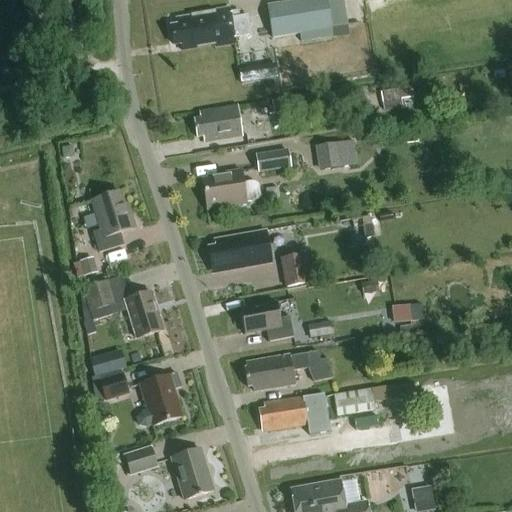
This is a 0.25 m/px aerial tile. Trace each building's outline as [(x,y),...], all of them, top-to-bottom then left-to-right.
[(272,41),(331,30),(329,19),(325,0),(316,0),(266,9),(272,41)] [(343,0),(325,0),(329,19),(346,16),(343,0)] [(181,46),(183,52),(216,47),(216,50),(235,47),(228,10),(191,16),(192,18),(177,20),(178,28),(170,29),(173,47),(181,46)] [(276,65),(253,69),(255,84),(278,80),(276,65)] [(411,88),(380,93),(383,112),(402,109),(401,101),(413,99),(411,88)] [(284,101),(272,102),(274,116),(286,115),(284,101)] [(204,144),(243,138),(240,120),(249,119),(247,106),(199,114),(200,122),(194,123),(197,140),(203,139),(204,144)] [(318,146),(314,147),(318,171),(357,166),(353,141),(343,142),(318,146)] [(68,148),(61,149),(63,160),(73,158),(72,148),(68,148)] [(259,173),(290,167),(287,149),(256,154),(259,173)] [(218,180),(202,183),(206,207),(245,201),(246,203),(247,203),(248,204),(253,203),(257,201),(260,197),(258,186),(254,183),(250,183),(243,184),(241,172),(218,176),(218,180)] [(121,235),(132,231),(121,194),(92,203),(101,232),(93,235),(99,255),(124,247),(121,235)] [(391,214),(378,216),(380,223),(393,221),(391,214)] [(370,217),(351,221),(352,225),(353,230),(363,228),(365,239),(374,238),(370,217)] [(212,268),(219,267),(220,273),(271,265),(266,234),(214,243),(215,250),(209,251),(212,268)] [(304,257),(281,261),(286,291),(310,286),(304,257)] [(92,259),(81,263),(85,277),(97,274),(92,259)] [(363,287),(364,297),(380,294),(379,291),(391,289),(390,282),(363,287)] [(80,293),(79,293),(83,316),(91,314),(93,323),(128,312),(137,341),(164,333),(152,295),(111,307),(104,284),(82,291),(83,292),(80,293)] [(290,318),(279,320),(276,304),(240,311),(245,336),(267,332),(269,344),(294,339),(290,318)] [(409,306),(390,309),(393,325),(411,322),(409,307),(409,306)] [(331,323),(308,327),(310,340),(334,336),(331,323)] [(253,388),(254,393),(295,386),(292,372),(309,369),(310,374),(314,382),(331,379),(328,362),(319,363),(318,354),(290,359),(290,357),(245,365),(246,370),(244,370),(248,389),(253,388)] [(147,429),(152,428),(153,429),(183,420),(174,391),(181,389),(177,375),(140,387),(147,411),(142,413),(136,419),(139,427),(147,429)] [(100,383),(105,402),(129,396),(124,377),(100,383)] [(371,390),(333,397),(337,419),(375,413),(373,404),(401,399),(410,398),(407,384),(399,385),(371,390)] [(324,395),(302,399),(306,428),(308,438),(330,435),(324,395)] [(263,435),(306,428),(302,399),(264,404),(265,410),(259,411),(263,435)] [(124,458),(131,478),(158,470),(151,449),(124,458)] [(185,502),(214,493),(200,452),(172,461),(185,502)] [(294,511),(368,511),(367,505),(345,509),(340,484),(291,493),(294,511)] [(124,500),(115,502),(116,511),(129,511),(127,503),(124,500)]
